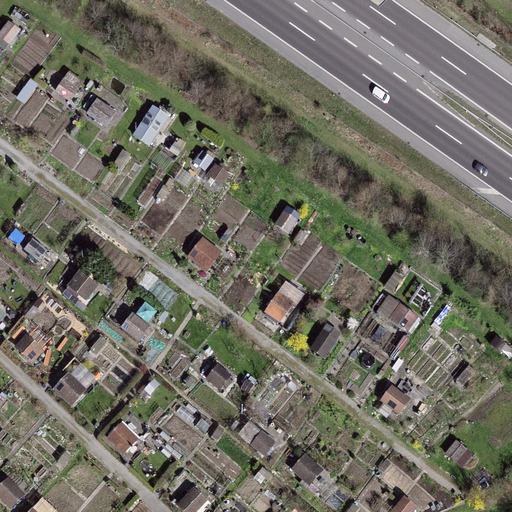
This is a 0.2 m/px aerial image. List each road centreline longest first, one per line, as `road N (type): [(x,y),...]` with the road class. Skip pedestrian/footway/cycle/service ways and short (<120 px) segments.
road 1 (motorway): [(256,0),(511,179)]
road 2 (motorway): [(511,106),(361,0)]
